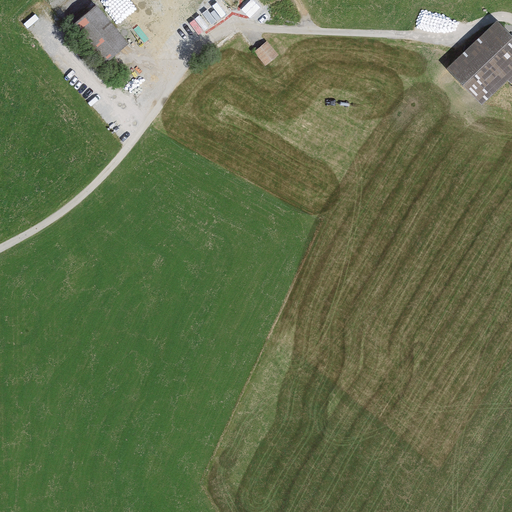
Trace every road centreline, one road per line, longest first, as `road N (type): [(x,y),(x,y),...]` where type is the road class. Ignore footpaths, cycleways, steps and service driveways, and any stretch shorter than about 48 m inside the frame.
road 1 (track): [(0,249),(50,223),(112,168),(208,46),(235,28)]
road 2 (track): [(511,21),(427,36),(235,28)]
road 3 (unknown): [(135,139),(42,20)]
